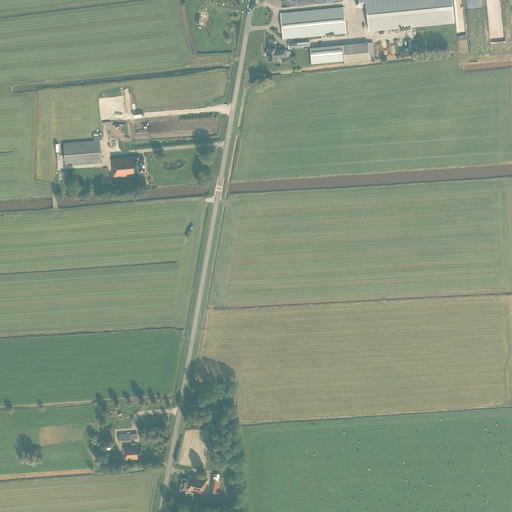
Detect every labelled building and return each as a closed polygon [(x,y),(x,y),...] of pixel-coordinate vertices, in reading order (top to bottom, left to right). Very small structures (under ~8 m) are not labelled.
[(451,0),(358,0),(360,8),(366,7),(369,31),(454,23),(451,0)] [(283,39),(326,34),(346,32),(343,7),(280,13),(283,39)] [(370,59),(368,43),(311,48),(313,63),(345,60),(345,63),(370,61),(370,59)] [(277,50),(277,48),(267,49),(267,53),(266,53),(267,57),(268,57),(268,61),(278,60),(278,58),(287,57),(286,49),(277,50)] [(65,165),(102,162),(100,140),(63,143),(65,165)] [(138,160),(138,157),(112,159),(113,172),(114,172),(114,177),(140,175),(139,172),(145,171),(144,159),(138,160)] [(135,446),(123,447),(124,456),(125,456),(125,459),(137,459),(137,458),(142,457),(142,447),(138,447),(138,446),(135,446)] [(205,491),(207,479),(189,476),(189,480),(182,479),(180,488),(187,490),(186,490),(204,494),(204,492),(206,492),(206,491),(205,491)] [(220,481),(217,480),(212,479),(210,492),(217,493),(220,481)]
